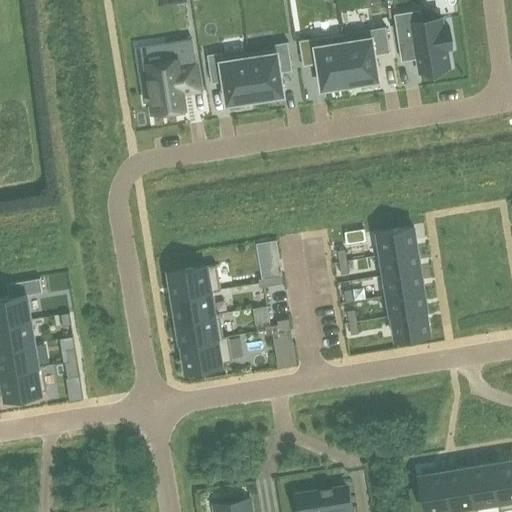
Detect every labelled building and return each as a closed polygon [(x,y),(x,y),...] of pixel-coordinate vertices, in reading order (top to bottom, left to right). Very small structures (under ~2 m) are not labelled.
[(420,9),(394,13),(398,40),(414,38),(420,71),(450,67),(447,48),(451,48),(448,24),(443,25),(442,18),(422,21),(420,9)] [(386,25),(343,32),(350,82),(359,81),(359,82),(361,82),(360,80),(378,78),(374,54),(390,52),(386,25)] [(343,32),(299,39),(303,65),(319,63),(323,86),(340,84),(340,85),(342,85),(341,84),(350,82),(343,32)] [(148,85),(142,86),(145,100),(151,100),(153,113),(186,108),(182,87),(199,85),(192,38),(165,42),(168,59),(145,63),(148,85)] [(274,48),(248,52),(256,98),(266,96),(266,95),(283,93),(280,72),(293,70),(288,41),(274,43),(274,48)] [(222,51),(207,54),(212,82),(224,80),(228,101),(245,99),(256,98),(248,52),(222,56),(222,51)] [(414,226),(378,232),(381,254),(417,248),(414,226)] [(345,248),(337,250),(339,261),(347,260),(345,248)] [(417,248),(381,254),(385,275),(421,269),(417,248)] [(347,260),(339,261),(341,273),(349,272),(347,260)] [(217,264),(170,271),(174,296),(221,288),(217,264)] [(421,269),(385,275),(388,295),(424,289),(421,269)] [(282,274),(270,276),(271,284),(283,282),(282,274)] [(270,276),(258,278),(259,286),(271,284),(270,276)] [(13,296),(0,298),(0,323),(31,318),(27,294),(42,291),(40,277),(10,282),(13,296)] [(221,288),(174,296),(177,320),(220,313),(220,312),(215,313),(211,291),(221,289),(221,288)] [(352,289),(344,290),(346,301),(354,300),(352,289)] [(424,289),(388,295),(391,315),(427,309),(424,289)] [(355,309),(347,310),(349,322),(357,321),(355,309)] [(427,309),(391,315),(395,337),(431,331),(427,309)] [(69,312),(61,313),(63,325),(71,324),(69,312)] [(220,313),(177,320),(181,343),(181,344),(228,336),(228,335),(224,336),(220,313)] [(31,318),(0,323),(0,347),(35,342),(31,318)] [(289,318),(277,320),(277,324),(279,332),(291,330),(289,318)] [(357,321),(349,322),(351,334),(359,332),(357,321)] [(277,324),(266,326),(267,334),(279,332),(277,324)] [(228,336),(181,344),(185,368),(232,360),(228,336)] [(35,342),(0,347),(0,368),(0,371),(0,372),(43,365),(43,364),(38,365),(35,342)] [(75,347),(63,349),(65,361),(77,359),(75,347)] [(77,359),(65,361),(67,377),(79,375),(77,359)] [(43,365),(0,372),(4,397),(47,390),(43,365)] [(511,459),(493,462),(501,510),(511,507),(511,459)] [(493,462),(469,466),(476,511),(477,511),(477,509),(499,505),(500,510),(501,510),(493,462)] [(476,511),(469,466),(445,470),(452,511),(476,511)] [(452,511),(445,470),(421,474),(426,511),(452,511)] [(322,489),(297,493),(299,511),(351,511),(347,485),(333,488),(332,484),(331,485),(332,488),(323,490),(322,486),(321,486),(322,489)] [(252,511),(250,501),(215,507),(215,511),(252,511)]
